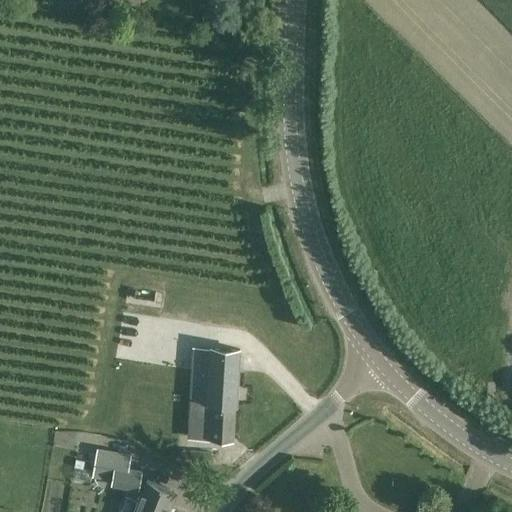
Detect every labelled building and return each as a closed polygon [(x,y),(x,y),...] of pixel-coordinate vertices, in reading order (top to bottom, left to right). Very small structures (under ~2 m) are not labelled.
[(198,347),(197,371),(209,372),(207,404),(199,403),(197,438),(233,440),(235,406),(236,406),(236,405),(240,349),(198,347)] [(152,432),(150,444),(168,446),(169,434),(152,432)] [(210,464),(211,452),(182,451),(181,463),(210,464)] [(112,487),(138,491),(140,473),(115,469),(112,487)] [(146,481),(133,511),(168,511),(177,492),(146,481)]
